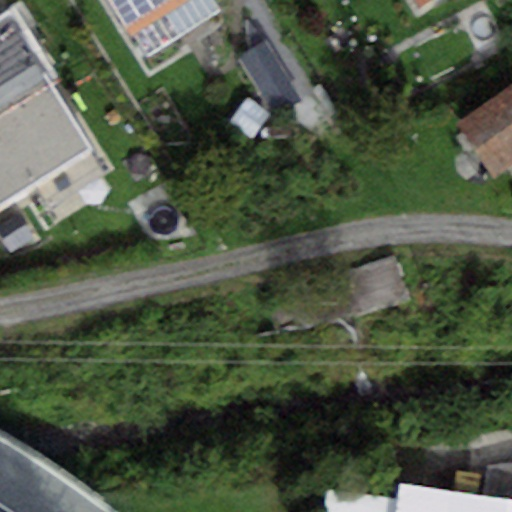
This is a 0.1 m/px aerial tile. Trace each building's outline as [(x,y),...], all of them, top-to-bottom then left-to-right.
[(191,0),(105,0),(132,40),(136,37),(191,0)] [(215,0),(191,0),(136,37),(149,56),(221,8),(215,0)] [(410,0),(419,14),(443,0),(410,0)] [(0,18),(0,208),(92,150),(50,85),(59,80),(15,9),(0,18)] [(302,101),(267,43),(238,60),(273,119),(302,101)] [(511,86),(455,126),(492,178),(511,164),(511,86)] [(395,500),(326,493),(322,511),(511,511),(511,463),(487,466),(479,496),(400,485),(395,500)]
